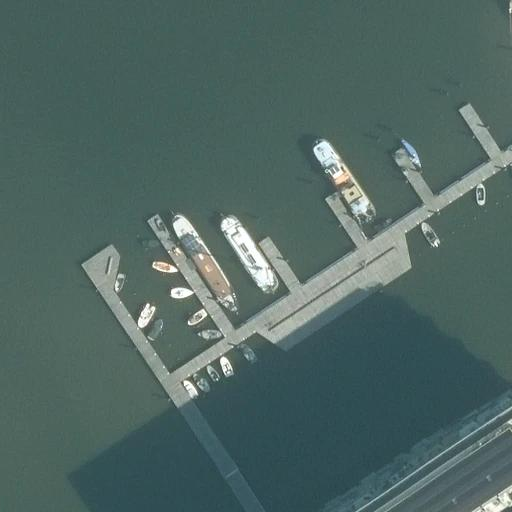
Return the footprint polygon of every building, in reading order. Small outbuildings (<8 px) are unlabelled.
[(511,0),(501,0),(499,2),(511,21),(511,0)] [(511,42),(489,8),(466,24),(511,93),(511,42)] [(511,114),(456,31),(432,46),(503,152),(511,145),(511,114)] [(422,53),(399,68),(470,174),(479,168),(493,159),(422,53)] [(389,75),(366,90),(436,196),(446,190),(460,181),(389,75)] [(356,97),(333,113),(403,218),(412,212),(427,203),(356,97)] [(323,119),(299,135),(370,241),(379,235),(393,225),(323,119)] [(289,142),(266,157),(337,263),(346,257),(360,247),(289,142)] [(256,164),(233,179),(303,285),(312,279),(327,270),(256,164)] [(223,186),(200,201),(270,307),(279,301),(293,292),(223,186)] [(190,208),(166,224),(237,329),(246,323),(260,314),(190,208)] [(467,511),(511,482),(511,381),(322,511),(467,511)]
